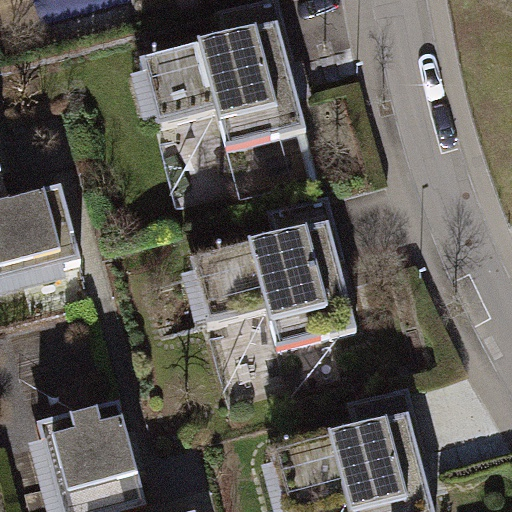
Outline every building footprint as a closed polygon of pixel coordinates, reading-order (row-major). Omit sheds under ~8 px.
[(197,47),(129,64),(146,133),(219,115),(221,127),(228,154),(309,134),(283,27),(255,34),(240,37),(224,41),(197,47)] [(35,198),(0,207),(0,284),(76,265),(57,192),(43,196),(35,198)] [(246,248),(184,265),(203,337),(264,321),(273,358),(367,334),(342,240),(336,218),(331,199),(266,216),(272,241),(263,244),(246,248)] [(68,423),(33,431),(37,446),(26,451),(43,511),(109,511),(145,502),(141,482),(136,464),(129,434),(125,422),(122,409),(98,415),(68,423)] [(327,440),(275,454),(289,505),(340,491),(346,511),(432,511),(407,419),(384,425),(327,440)]
